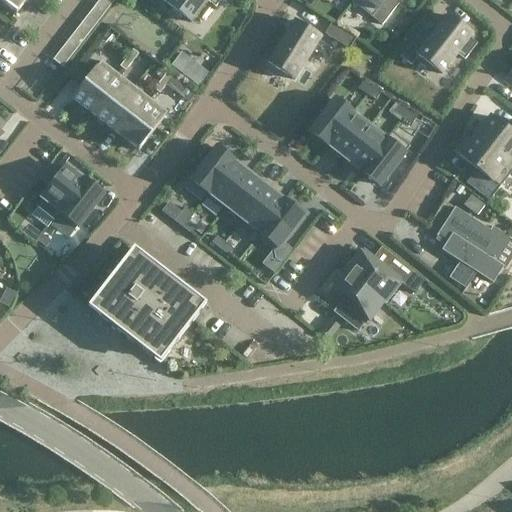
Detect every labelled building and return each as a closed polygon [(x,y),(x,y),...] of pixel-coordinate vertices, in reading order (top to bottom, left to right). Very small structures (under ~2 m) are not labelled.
[(27,0),(0,0),(0,2),(16,15),(27,0)] [(110,6),(102,0),(99,0),(96,5),(105,12),(110,6)] [(161,0),(165,3),(165,4),(190,24),(207,1),(215,7),(220,0),(161,0)] [(354,0),(349,6),(379,29),(400,2),(397,0),(354,0)] [(105,12),(96,5),(91,11),(101,18),(105,12)] [(101,18),(91,11),(86,17),(96,24),(101,18)] [(400,58),(436,84),(456,58),(462,63),(477,44),(469,38),(472,35),(447,16),(438,27),(429,20),(400,58)] [(96,24),(86,17),(82,23),(91,30),(96,24)] [(286,31),(266,64),(294,82),(321,38),(293,21),(293,22),(286,31)] [(82,23),(77,29),(86,37),(91,30),(82,23)] [(331,23),(324,34),(349,50),(356,39),(331,23)] [(77,29),(72,35),(82,43),(86,37),(77,29)] [(82,43),(72,35),(67,42),(77,49),(82,43)] [(77,49),(67,42),(62,48),(72,55),(77,49)] [(62,48),(58,54),(67,61),(72,55),(62,48)] [(131,51),(126,58),(131,63),(138,54),(133,50),(131,51)] [(67,61),(58,54),(53,60),(62,68),(67,61)] [(210,74),(182,54),(173,68),(199,88),(210,74)] [(126,58),(119,67),(125,71),(131,63),(126,58)] [(118,75),(101,61),(97,66),(96,66),(71,99),(89,113),(118,75)] [(160,81),(166,85),(172,77),(167,73),(160,81)] [(118,75),(89,113),(105,125),(134,87),(118,75)] [(166,85),(175,93),(182,83),(173,76),(172,77),(166,85)] [(160,81),(154,90),(159,94),(166,85),(160,81)] [(371,88),(362,82),(357,90),(366,95),(371,88)] [(150,99),(134,87),(105,125),(120,137),(150,99)] [(380,94),(371,88),(366,95),(375,101),(380,94)] [(351,112),(332,98),(306,132),(324,146),(351,112)] [(167,113),(150,99),(120,137),(138,151),(164,118),(163,118),(167,113)] [(398,106),(394,113),(403,119),(407,112),(398,106)] [(351,112),(324,146),(343,160),(369,126),(351,112)] [(416,118),(407,112),(403,119),(412,125),(416,118)] [(511,123),(506,130),(489,117),(474,137),(511,166),(511,123)] [(391,132),(386,139),(369,126),(343,160),(361,174),(393,134),(391,132)] [(405,153),(410,147),(393,134),(361,174),(380,189),(407,154),(405,153)] [(458,156),(476,170),(468,180),(491,198),(511,171),(511,166),(474,137),(458,156)] [(187,180),(207,196),(235,161),(214,145),(187,180)] [(210,198),(224,209),(252,174),(235,161),(207,196),(210,198)] [(66,167),(36,206),(54,221),(57,217),(85,181),(66,167)] [(224,209),(241,222),(268,187),(252,174),(224,209)] [(85,181),(57,217),(75,230),(102,195),(85,181)] [(241,222),(258,235),(285,200),(268,187),(241,222)] [(484,206),(471,196),(463,206),(476,216),(484,206)] [(304,215),(285,200),(258,235),(277,250),(304,215)] [(181,212),(174,222),(182,228),(187,221),(193,214),(184,208),(181,212)] [(454,208),(437,235),(438,236),(447,242),(445,246),(442,250),(460,262),(449,278),(465,289),(476,272),(492,283),(502,267),(494,262),(509,238),(491,226),(490,227),(491,228),(490,230),(454,208)] [(187,221),(182,228),(190,235),(196,228),(187,221)] [(34,228),(28,235),(37,242),(42,235),(34,228)] [(42,235),(37,242),(45,248),(50,241),(42,235)] [(211,243),(219,250),(225,243),(216,236),(211,243)] [(225,243),(219,250),(228,256),(233,249),(225,243)] [(361,245),(343,269),(383,299),(382,301),(385,304),(401,283),(404,286),(412,275),(382,252),(378,258),(361,245)] [(87,308),(160,364),(206,305),(133,249),(87,308)] [(325,292),(341,305),(335,314),(358,331),(382,301),(383,299),(343,269),(325,292)] [(256,277),(255,278),(264,284),(269,277),(261,270),(256,277)] [(319,334),(323,337),(328,341),(339,327),(330,320),(319,334)]
